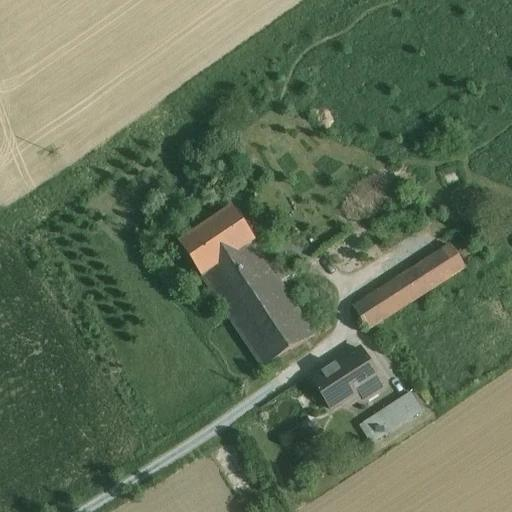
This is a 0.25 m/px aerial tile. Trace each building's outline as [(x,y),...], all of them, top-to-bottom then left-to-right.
[(406,199),(372,218),(385,242),(419,223),(406,199)] [(232,210),(180,245),(179,244),(179,245),(201,279),(204,278),(252,245),(254,244),(232,210)] [(511,234),(506,225),(475,244),(476,246),(471,250),(463,239),(451,246),(463,266),(481,254),(482,256),(503,242),(503,241),(511,235),(511,234)] [(314,337),(278,282),(286,277),(277,263),(268,269),(252,245),(204,278),(264,368),(314,337)] [(451,246),(354,309),(367,330),(465,268),(464,266),(463,266),(451,246)] [(361,350),(312,381),(331,411),(359,393),(364,401),(384,388),(361,350)] [(410,394),(370,421),(381,439),(422,412),(410,394)] [(314,422),(303,429),(310,440),(321,433),(314,422)]
